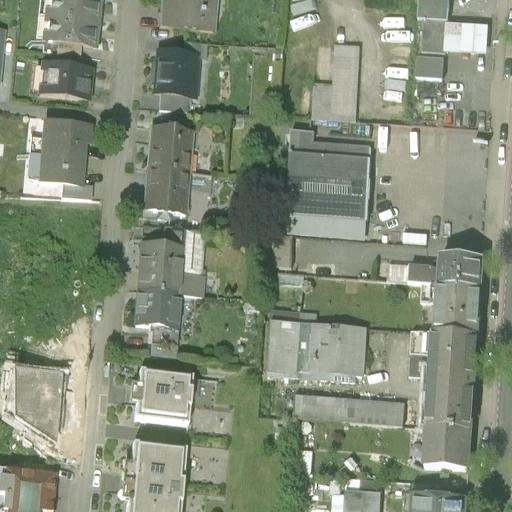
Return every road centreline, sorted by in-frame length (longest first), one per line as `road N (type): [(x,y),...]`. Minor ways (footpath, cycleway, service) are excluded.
road 1 (residential): [(89,511),(133,0)]
road 2 (tertiary): [(503,511),(511,372)]
